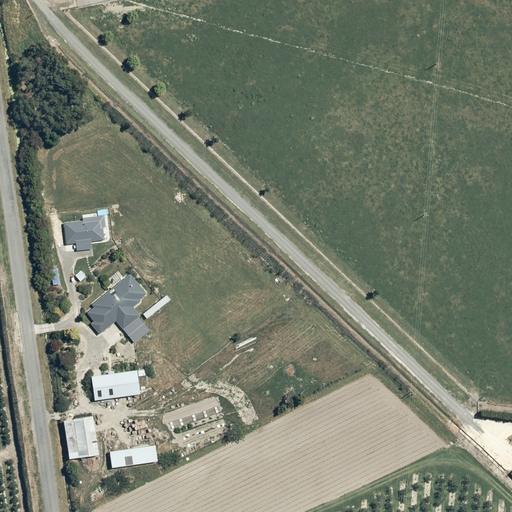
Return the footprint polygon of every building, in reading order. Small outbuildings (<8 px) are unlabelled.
[(110,238),(107,211),(81,214),(82,220),(63,222),(66,251),(91,248),(90,240),(110,238)] [(122,329),(139,315),(133,307),(132,306),(146,294),(129,273),(122,278),(117,271),(110,277),(116,284),(83,310),(92,321),(89,323),(98,334),(115,320),(122,329)] [(139,315),(122,329),(133,343),(150,329),(139,315)] [(141,394),(138,370),(92,377),(95,400),(141,394)] [(101,455),(95,416),(65,421),(72,460),(101,455)] [(158,461),(155,445),(111,451),(114,467),(158,461)]
